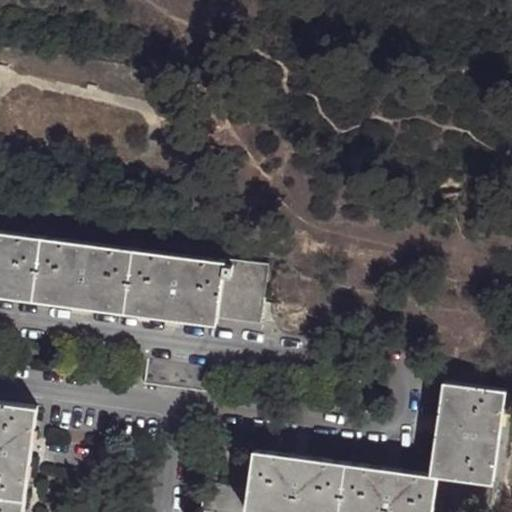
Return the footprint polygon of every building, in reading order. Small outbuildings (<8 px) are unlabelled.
[(0,293),(34,298),(43,236),(0,230),(0,293)] [(134,248),(43,236),(34,298),(126,311),(134,248)] [(226,260),(134,248),(126,311),(218,323),(218,316),(226,260)] [(226,260),(218,316),(260,321),(267,266),(226,260)] [(444,380),(431,472),(439,473),(494,481),(507,389),(444,380)] [(0,494),(26,498),(38,405),(0,399),(0,494)] [(340,511),(347,461),(255,448),(250,488),(246,511),(340,511)] [(433,511),(439,473),(431,472),(347,461),(340,511),(433,511)] [(203,510),(217,511),(246,511),(250,488),(206,482),(203,510)] [(0,511),(24,511),(26,498),(0,494),(0,511)]
